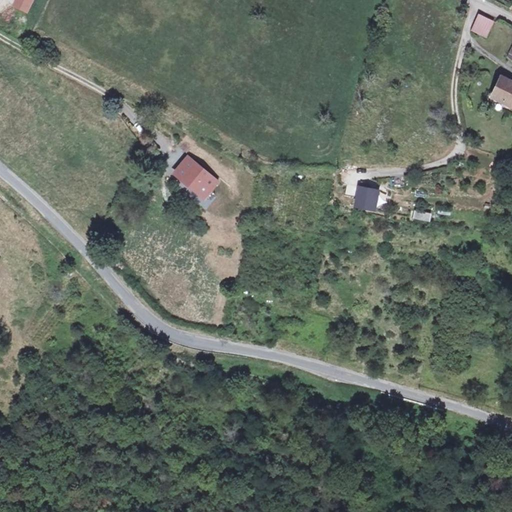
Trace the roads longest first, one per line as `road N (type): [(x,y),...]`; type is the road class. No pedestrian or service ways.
road 1 (tertiary): [(511,424),(285,357),(168,332),(0,168)]
road 2 (residential): [(338,174),(439,165),(459,149),(456,67),(474,1)]
road 3 (residential): [(0,36),(144,113)]
